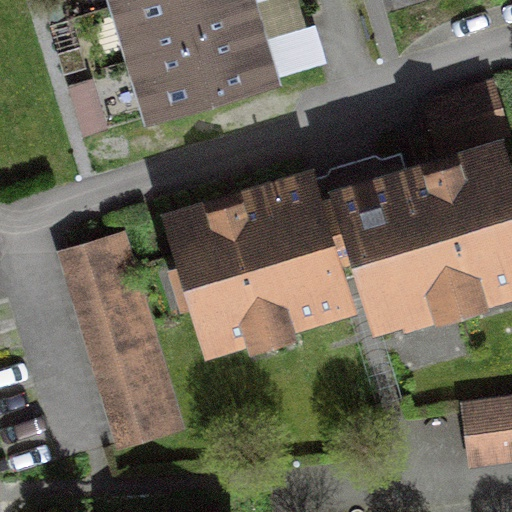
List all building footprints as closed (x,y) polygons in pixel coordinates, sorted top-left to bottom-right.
[(114,0),(149,118),(267,84),(253,36),(244,7),(242,0),(114,0)] [(491,86),(422,110),(435,148),(504,125),(491,86)] [(435,148),(332,182),(370,297),(379,324),(511,280),(511,148),(504,125),(435,148)] [(307,179),(160,224),(205,368),(354,322),(316,207),(307,179)] [(180,427),(126,243),(67,260),(120,444),(180,427)] [(511,453),(511,408),(467,414),(472,458),(511,453)]
